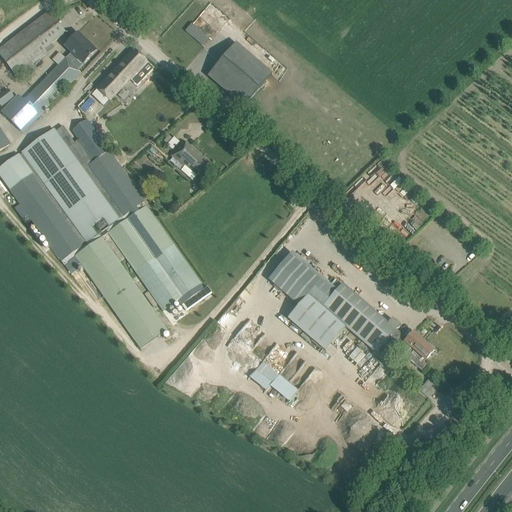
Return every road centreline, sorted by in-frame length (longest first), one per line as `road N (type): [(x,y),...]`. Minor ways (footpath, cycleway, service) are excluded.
road 1 (unclassified): [(511,374),(98,0)]
road 2 (track): [(488,355),(428,414),(363,511)]
